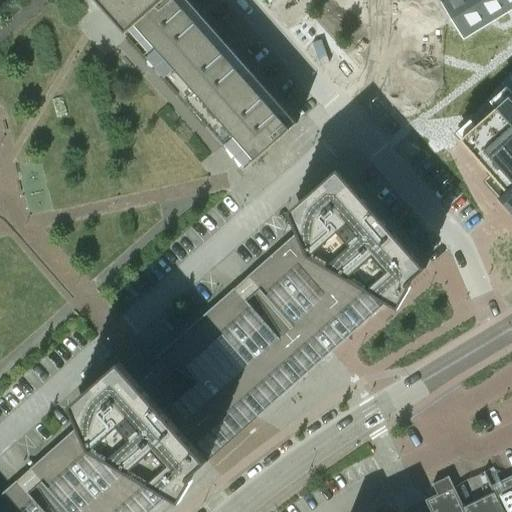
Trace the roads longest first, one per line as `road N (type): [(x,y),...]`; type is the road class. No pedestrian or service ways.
road 1 (residential): [(357,128),(0,444)]
road 2 (residential): [(231,511),(296,459),(509,332)]
road 3 (residential): [(509,332),(451,233),(357,128)]
road 4 (residential): [(357,128),(243,0)]
